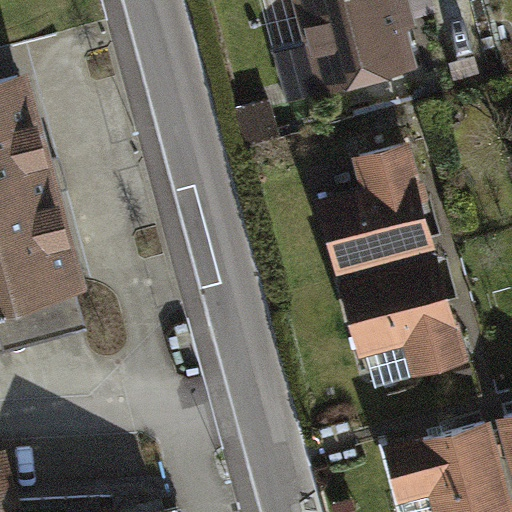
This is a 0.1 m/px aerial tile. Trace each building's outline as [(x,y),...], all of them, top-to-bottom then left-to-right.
[(299,0),(310,37),(273,47),(288,99),(418,63),(400,0),(299,0)] [(90,275),(29,63),(17,66),(10,43),(0,46),(0,346),(88,321),(75,279),(90,275)] [(337,265),(431,238),(403,139),(356,153),(365,184),(317,197),(337,265)] [(463,351),(435,252),(340,278),(359,346),(407,333),(415,364),(463,351)] [(407,337),(370,346),(378,377),(414,368),(407,337)] [(511,410),(500,414),(511,459),(511,410)] [(510,511),(486,418),(387,445),(404,511),(510,511)] [(7,445),(0,447),(0,503),(22,498),(7,445)]
